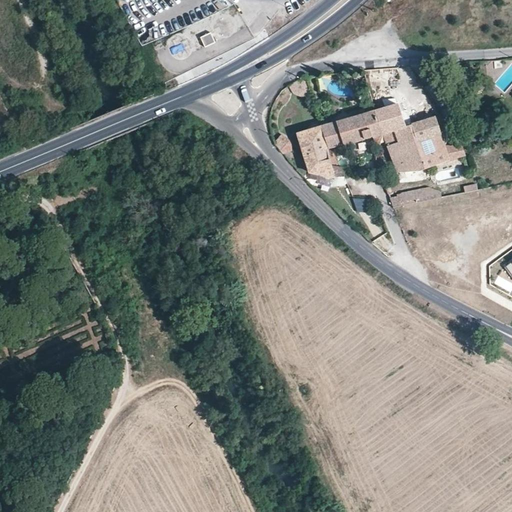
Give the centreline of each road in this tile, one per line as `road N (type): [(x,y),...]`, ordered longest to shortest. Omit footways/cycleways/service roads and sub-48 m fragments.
road 1 (track): [(0,208),(37,203),(58,216),(117,330),(124,396),(67,511)]
road 2 (residential): [(249,112),(287,74),(309,67),(511,52)]
road 3 (tertiary): [(272,166),(388,268),(468,313)]
road 4 (primary): [(185,96),(0,172)]
road 5 (primary): [(241,71),(293,51),(363,0)]
